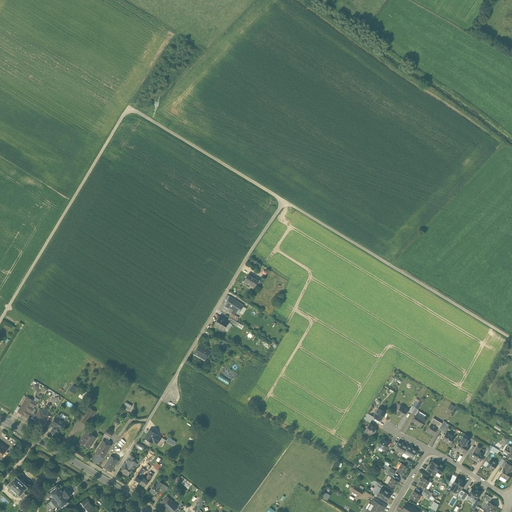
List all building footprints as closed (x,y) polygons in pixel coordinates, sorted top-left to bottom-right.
[(258,281),(248,275),(244,281),(254,287),(258,281)] [(228,299),(224,304),(239,313),(244,305),(230,296),(228,299)] [(227,321),(219,316),(214,325),(223,331),(229,321),(227,321)] [(237,322),(229,317),(227,321),(229,321),(235,325),(236,323),(237,322)] [(21,330),(24,324),(20,321),(16,328),(21,330)] [(207,348),(199,344),(193,354),(205,361),(211,351),(207,348)] [(413,405),(420,408),(425,398),(422,396),(420,399),(416,398),(413,405)] [(36,403),(27,397),(19,411),(28,417),(36,403)] [(126,401),(123,407),(131,412),(134,406),(126,401)] [(408,410),(400,406),(396,412),(404,417),(408,410)] [(385,412),(378,408),(374,416),(381,420),(381,419),(382,417),(382,418),(385,412)] [(48,415),(39,411),(35,419),(43,424),(48,415)] [(87,414),(82,421),(87,425),(92,417),(87,414)] [(425,419),(417,414),(412,422),(420,427),(425,419)] [(60,419),(56,417),(51,424),(55,426),(51,432),(57,435),(60,429),(61,430),(65,422),(63,421),(63,420),(61,419),(60,419)] [(442,423),(433,418),(430,423),(431,424),(431,423),(438,427),(437,428),(439,428),(442,423)] [(369,424),(369,423),(365,431),(372,435),(376,428),(372,425),(369,424)] [(438,427),(431,423),(431,424),(427,431),(433,435),(437,428),(438,427)] [(157,434),(150,430),(145,438),(152,442),(153,441),(157,434)] [(455,436),(446,431),(442,439),(450,444),(455,436)] [(87,433),(86,434),(84,437),(83,437),(80,441),(80,443),(88,447),(89,447),(95,438),(95,437),(92,435),(90,435),(87,433)] [(161,437),(157,434),(153,441),(157,444),(161,437)] [(176,442),(169,437),(166,441),(174,445),(176,442)] [(386,441),(382,438),(378,445),(385,449),(389,443),(388,442),(386,441)] [(461,440),(456,448),(464,453),(469,445),(466,443),(461,440)] [(103,441),(96,452),(103,457),(105,453),(106,453),(107,450),(110,445),(109,445),(104,442),(103,441)] [(407,447),(398,442),(397,443),(394,448),(403,453),(404,452),(407,447)] [(417,451),(408,446),(407,447),(404,452),(413,458),(417,451)] [(478,451),(475,449),(470,457),(478,462),(483,454),(478,451)] [(111,456),(111,455),(103,467),(111,472),(119,460),(114,457),(111,456)] [(497,463),(490,459),(486,467),(493,470),(497,463)] [(131,460),(128,465),(126,464),(121,470),(128,475),(135,466),(136,464),(131,460)] [(389,469),(387,473),(391,475),(394,469),(388,466),(390,463),(386,461),(383,466),(389,469)] [(432,461),(427,470),(435,475),(440,466),(432,461)] [(160,471),(163,466),(157,462),(154,467),(160,471)] [(402,463),(397,471),(402,475),(407,467),(402,463)] [(511,472),(505,468),(505,469),(501,475),(507,479),(511,472)] [(139,473),(134,479),(139,483),(144,477),(143,476),(139,473)] [(26,483),(20,477),(19,477),(19,478),(16,476),(7,485),(11,488),(11,489),(12,488),(18,493),(22,497),(25,493),(24,491),(28,487),(25,484),(26,483)] [(146,478),(144,477),(139,483),(145,487),(149,480),(146,478)] [(398,481),(392,477),(388,484),(394,488),(397,484),(398,481)] [(429,481),(423,477),(419,483),(426,488),(429,481)] [(453,482),(450,488),(451,488),(458,493),(465,482),(457,477),(453,482)] [(154,484),(150,491),(155,495),(160,488),(159,488),(156,485),(154,484)] [(62,492),(58,485),(49,492),(54,498),(51,500),(56,506),(59,505),(61,508),(70,501),(67,498),(70,496),(65,490),(62,492)] [(363,491),(355,486),(352,491),(360,496),(363,491)] [(481,492),(473,487),(468,494),(476,499),(476,500),(481,492)] [(18,493),(12,488),(11,489),(11,488),(9,491),(15,496),(18,493)] [(391,494),(381,488),(377,495),(387,501),(391,494)] [(328,500),(331,494),(325,491),(322,497),(328,500)] [(421,495),(414,491),(410,498),(417,502),(421,495)] [(204,495),(193,508),(196,511),(207,498),(204,495)] [(92,511),(95,510),(86,498),(79,503),(85,511),(92,511)] [(171,511),(177,506),(170,500),(164,506),(170,511),(171,511)] [(382,511),(385,507),(373,500),(367,510),(370,511),(382,511)] [(433,501),(430,508),(436,510),(439,503),(433,501)] [(493,511),(497,507),(489,502),(486,506),(484,510),(487,511),(493,511)] [(417,511),(418,510),(407,503),(402,511),(404,511),(417,511)]
